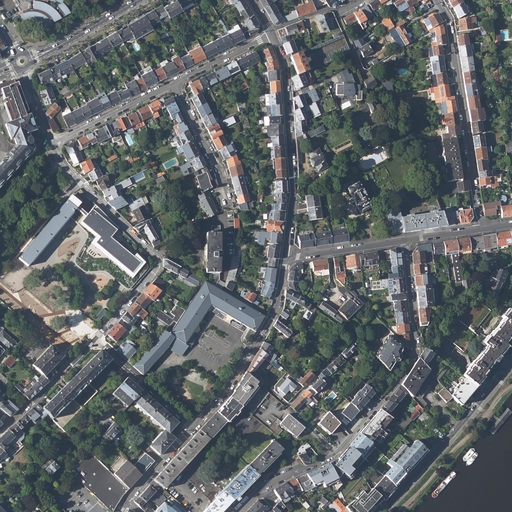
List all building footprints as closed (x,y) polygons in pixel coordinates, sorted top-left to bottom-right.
[(67,5),(62,0),(14,0),(20,10),(22,9),(23,11),(19,13),(20,14),(21,15),(23,19),(27,17),(29,17),(31,16),(32,16),(34,16),(36,17),(38,17),(41,19),(44,21),(46,25),(52,21),(50,18),(51,17),(54,20),(71,11),(67,5)] [(177,0),(174,0),(164,6),(168,13),(170,18),(183,10),(182,7),(177,0)] [(237,0),(234,2),(239,12),(249,6),(245,0),(237,0)] [(301,0),(302,4),(306,13),(315,10),(314,8),(311,0),(307,2),(306,0),(301,0)] [(311,0),(314,8),(322,5),(327,3),(325,0),(311,0)] [(375,0),(369,4),(374,11),(381,7),(382,6),(380,3),(377,0),(375,0)] [(409,0),(405,2),(411,12),(415,10),(412,5),(418,2),(417,1),(416,0),(409,0)] [(448,0),(453,8),(462,3),(463,3),(461,0),(448,0)] [(263,6),(268,15),(277,10),(282,7),(280,4),(275,7),(272,1),(263,6)] [(405,9),(411,19),(414,17),(411,12),(405,2),(396,7),(399,13),(405,9)] [(453,8),(458,19),(468,14),(462,3),(453,8)] [(163,4),(154,10),(159,19),(162,17),(164,21),(167,22),(171,19),(170,18),(168,13),(164,6),(163,4)] [(306,13),(302,4),(294,7),(295,9),(298,16),(306,13)] [(389,6),(395,16),(399,14),(392,4),(389,6)] [(207,7),(214,20),(219,17),(212,5),(207,7)] [(362,13),(364,16),(366,19),(373,15),(371,12),(369,10),(366,5),(360,9),(362,13)] [(239,12),(244,20),(254,14),(249,6),(239,12)] [(363,28),(366,26),(365,25),(363,21),(366,19),(364,16),(362,13),(360,9),(353,13),(358,20),(363,28)] [(145,15),(151,25),(159,20),(159,19),(154,10),(145,15)] [(273,23),(277,24),(284,21),(277,10),(268,15),(273,23)] [(318,20),(323,33),(334,28),(328,12),(321,12),(314,15),(316,21),(318,20)] [(354,22),(358,20),(353,13),(343,19),(347,24),(353,20),(354,22)] [(244,20),(249,30),(259,23),(254,14),(244,20)] [(423,20),(429,30),(433,27),(433,28),(443,22),(437,14),(432,17),(431,16),(423,20)] [(133,34),(136,38),(153,28),(151,25),(145,15),(128,24),(129,26),(133,34)] [(381,21),(387,31),(394,26),(388,16),(381,21)] [(459,20),(460,30),(472,28),(471,23),(476,22),(475,17),(459,20)] [(219,20),(225,32),(227,31),(225,26),(223,23),(220,19),(219,20)] [(394,27),(396,29),(403,24),(405,23),(403,19),(398,22),(399,23),(394,27)] [(288,34),(304,28),(301,21),(295,23),(277,30),(283,45),(290,42),(288,34)] [(443,22),(433,28),(434,36),(445,35),(443,22)] [(243,33),(245,37),(256,32),(259,23),(249,30),(243,33)] [(396,29),(406,45),(412,41),(410,38),(411,37),(412,35),(410,33),(409,33),(406,35),(403,30),(406,28),(403,24),(396,29)] [(133,34),(129,26),(123,30),(122,28),(117,31),(122,40),(122,41),(133,34)] [(229,34),(233,43),(245,37),(243,33),(240,28),(229,34)] [(353,41),(359,49),(360,52),(364,57),(372,52),(362,36),(363,36),(364,37),(370,33),(368,30),(359,37),(353,41)] [(107,37),(112,46),(122,40),(117,31),(107,37)] [(158,37),(160,41),(162,39),(168,36),(167,32),(158,37)] [(213,41),(218,50),(233,43),(229,34),(228,33),(225,35),(223,32),(221,34),(222,36),(213,41)] [(307,50),(308,52),(344,37),(343,34),(307,50)] [(459,46),(468,44),(467,34),(457,36),(459,46)] [(446,45),(445,35),(434,36),(435,43),(430,43),(431,47),(436,46),(441,46),(446,45)] [(92,46),(98,56),(113,47),(112,46),(107,37),(97,42),(97,43),(92,46)] [(201,47),(206,56),(218,50),(213,41),(201,47)] [(290,53),(291,56),(301,52),(299,50),(296,51),(292,41),(290,42),(283,45),(287,54),(290,53)] [(472,47),(495,44),(494,41),(468,44),(459,46),(460,58),(471,57),(470,50),(472,50),(472,47)] [(189,53),(194,63),(206,56),(201,47),(200,45),(188,51),(189,53)] [(312,61),(315,68),(351,52),(348,45),(312,61)] [(86,61),(87,63),(98,56),(92,46),(81,52),(86,61)] [(429,50),(430,57),(443,55),(441,46),(436,46),(431,47),(424,48),(425,51),(429,50)] [(264,52),(265,54),(266,56),(269,63),(276,61),(271,48),(264,52)] [(68,59),(73,69),(86,61),(81,52),(68,59)] [(245,57),(249,66),(259,61),(255,52),(245,57)] [(290,57),(298,75),(302,73),(307,71),(308,71),(305,64),(309,62),(308,59),(304,60),(301,52),(291,56),(290,57)] [(189,53),(180,58),(184,67),(194,63),(189,53)] [(173,61),(178,71),(184,67),(180,58),(178,55),(177,55),(172,58),(173,61)] [(430,57),(433,75),(436,74),(446,73),(443,55),(430,57)] [(235,62),(240,71),(249,66),(245,57),(235,62)] [(472,66),(471,57),(460,58),(463,73),(473,71),(472,66)] [(57,65),(62,75),(74,69),(73,69),(68,59),(57,65)] [(178,71),(173,61),(169,63),(168,61),(167,59),(160,63),(162,66),(167,76),(178,71)] [(229,76),(240,71),(235,62),(225,67),(229,76)] [(49,68),(54,79),(62,75),(57,65),(49,68)] [(153,71),(158,81),(167,76),(162,66),(153,71)] [(214,73),(218,81),(229,76),(225,67),(214,73)] [(38,74),(43,85),(54,79),(49,68),(38,74)] [(158,81),(153,71),(142,77),(146,86),(158,81)] [(267,72),(267,78),(268,82),(270,82),(279,81),(278,71),(269,72),(267,72)] [(302,73),(306,84),(310,82),(310,78),(307,71),(302,73)] [(475,84),(474,76),(473,71),(463,73),(465,86),(474,84),(475,84)] [(204,78),(208,86),(218,81),(214,73),(204,78)] [(291,78),(296,89),(307,84),(306,84),(302,73),(298,75),(291,78)] [(347,73),(340,76),(343,81),(343,84),(336,84),(336,94),(356,94),(356,99),(361,99),(361,90),(359,90),(359,84),(355,84),(355,83),(350,74),(348,75),(347,73)] [(436,74),(438,87),(447,86),(446,73),(436,74)] [(372,76),(363,80),(366,89),(376,84),(372,76)] [(135,81),(139,90),(146,86),(142,77),(135,81)] [(198,81),(202,89),(207,87),(208,86),(204,78),(198,81)] [(0,84),(0,96),(2,96),(3,99),(5,104),(4,104),(11,123),(5,125),(11,140),(14,139),(16,146),(3,161),(3,160),(0,163),(0,186),(34,150),(33,146),(32,144),(32,141),(30,138),(28,134),(36,131),(30,116),(28,116),(26,112),(28,111),(21,93),(17,83),(14,85),(13,80),(0,84)] [(127,88),(131,94),(139,90),(135,81),(134,80),(125,84),(127,88)] [(189,85),(195,96),(198,95),(200,93),(203,92),(202,89),(198,81),(189,85)] [(270,82),(271,95),(280,94),(279,81),(270,82)] [(239,86),(243,94),(249,91),(248,88),(247,86),(245,82),(239,86)] [(465,86),(467,98),(476,97),(474,84),(465,86)] [(40,90),(45,104),(53,101),(55,100),(50,86),(40,90)] [(433,88),(436,104),(445,103),(455,101),(454,97),(449,98),(447,86),(438,87),(433,88)] [(117,91),(121,99),(131,94),(127,88),(122,90),(121,89),(117,91)] [(293,102),(294,111),(305,106),(303,100),(310,97),(312,103),(314,102),(318,100),(314,89),(293,98),(294,101),(293,102)] [(106,95),(111,104),(121,99),(117,91),(116,90),(106,95)] [(205,104),(200,93),(198,95),(195,96),(191,98),(196,108),(205,104)] [(280,94),(271,95),(268,95),(265,95),(265,101),(265,102),(266,106),(269,106),(271,106),(281,105),(280,94)] [(98,99),(103,108),(111,104),(106,95),(98,99)] [(483,96),(476,97),(478,103),(479,103),(479,106),(478,107),(478,109),(482,109),(485,108),(483,96)] [(87,104),(92,114),(103,108),(98,99),(97,97),(86,102),(87,104)] [(468,111),(478,109),(478,107),(478,103),(476,97),(467,98),(468,111)] [(162,108),(162,109),(166,107),(174,103),(171,98),(163,102),(162,101),(159,102),(162,108)] [(152,116),(154,119),(159,116),(156,110),(162,108),(159,102),(158,101),(148,106),(152,116)] [(345,114),(353,129),(361,125),(357,116),(369,110),(371,113),(376,111),(372,101),(345,114)] [(444,111),(444,115),(447,115),(456,113),(455,101),(445,103),(446,111),(444,111)] [(294,115),(295,122),(306,119),(306,116),(305,113),(310,111),(313,117),(320,114),(314,102),(312,103),(305,106),(294,111),(295,114),(294,115)] [(45,113),(52,132),(59,128),(52,117),(60,107),(54,103),(45,113)] [(166,107),(170,116),(178,112),(174,103),(166,107)] [(92,114),(87,104),(79,107),(84,117),(92,114)] [(196,108),(202,118),(211,114),(205,104),(196,108)] [(281,105),(271,106),(271,116),(281,116),(281,105)] [(138,112),(142,121),(152,116),(148,106),(142,109),(143,110),(138,112)] [(71,112),(75,122),(84,117),(79,107),(71,112)] [(63,116),(67,126),(75,122),(71,112),(69,109),(62,113),(63,116)] [(401,109),(397,109),(404,121),(407,121),(401,109)] [(468,111),(470,123),(480,121),(484,121),(482,109),(478,109),(468,111)] [(127,117),(133,131),(144,125),(142,121),(138,112),(127,117)] [(166,118),(169,123),(171,122),(170,121),(175,118),(178,124),(183,122),(178,112),(170,116),(166,118)] [(446,127),(449,127),(458,126),(456,113),(447,115),(444,115),(446,127)] [(202,118),(207,129),(216,124),(211,114),(202,118)] [(271,116),(270,116),(271,126),(272,126),(282,125),(281,116),(271,116)] [(116,128),(119,133),(127,129),(129,133),(132,134),(134,133),(133,131),(127,117),(122,119),(122,118),(114,122),(116,128)] [(223,120),(225,126),(235,123),(234,117),(223,120)] [(470,123),(472,134),(482,132),(480,121),(470,123)] [(173,126),(178,136),(188,131),(183,122),(178,124),(173,126)] [(295,124),(296,138),(308,132),(307,125),(306,126),(305,122),(295,124)] [(207,129),(212,140),(222,135),(216,124),(207,129)] [(273,137),(283,136),(282,125),(272,126),(271,126),(267,126),(268,137),(272,137),(273,137)] [(102,128),(107,138),(108,139),(111,137),(113,143),(122,138),(119,133),(116,128),(111,131),(110,131),(107,126),(102,128)] [(447,129),(448,135),(441,136),(442,141),(448,140),(455,138),(460,138),(458,126),(449,127),(446,127),(445,127),(445,129),(447,129)] [(96,142),(97,143),(107,138),(102,128),(96,131),(92,133),(96,142)] [(296,138),(298,164),(302,163),(301,144),(309,140),(308,138),(318,133),(316,128),(308,132),(296,138)] [(178,144),(180,146),(192,140),(188,131),(178,136),(174,139),(175,142),(177,142),(176,145),(178,144)] [(90,143),(91,145),(96,142),(92,133),(85,137),(88,143),(90,143)] [(212,140),(217,150),(221,148),(226,145),(222,135),(212,140)] [(472,136),(474,149),(484,147),(483,135),(472,136)] [(272,137),(273,147),(284,146),(283,136),(273,137),(272,137)] [(79,146),(81,149),(88,146),(87,144),(88,143),(85,137),(77,141),(79,146)] [(427,143),(433,184),(456,181),(461,180),(455,138),(448,140),(442,141),(427,143)] [(192,140),(180,146),(175,148),(178,154),(184,152),(189,162),(191,161),(200,156),(192,140)] [(64,147),(69,155),(78,151),(79,150),(79,149),(78,150),(76,147),(79,146),(77,141),(64,147)] [(221,152),(225,160),(226,160),(235,155),(234,153),(236,152),(232,143),(226,145),(221,148),(222,152),(221,152)] [(273,147),(274,159),(275,159),(284,158),(284,146),(273,147)] [(315,166),(318,171),(328,166),(325,160),(325,157),(322,155),(319,147),(308,152),(311,158),(309,159),(311,163),(313,167),(315,166)] [(474,149),(476,161),(485,160),(484,149),(487,149),(486,147),(484,147),(474,149)] [(79,164),(83,162),(82,160),(83,160),(78,151),(69,155),(73,164),(74,164),(75,166),(79,164)] [(226,160),(229,169),(240,166),(239,162),(237,162),(235,155),(226,160)] [(200,156),(191,161),(196,171),(203,167),(204,167),(205,166),(200,156)] [(275,159),(276,170),(278,170),(285,170),(284,158),(275,159)] [(79,164),(84,174),(87,172),(98,167),(96,165),(95,165),(94,163),(91,164),(89,160),(84,162),(83,162),(79,164)] [(476,161),(478,172),(487,171),(485,160),(476,161)] [(229,169),(231,178),(242,175),(243,175),(240,166),(229,169)] [(87,172),(92,182),(95,180),(102,177),(98,167),(87,172)] [(196,177),(201,188),(200,188),(201,191),(202,192),(207,190),(217,185),(214,174),(211,175),(213,179),(212,180),(210,181),(209,182),(206,173),(205,172),(204,171),(206,171),(204,167),(203,167),(196,171),(195,171),(197,176),(196,177)] [(286,178),(285,170),(278,170),(278,175),(274,175),(274,179),(286,178)] [(479,178),(491,177),(494,176),(495,176),(494,170),(487,171),(478,172),(479,178)] [(102,177),(95,180),(98,185),(101,192),(102,192),(110,187),(107,180),(115,176),(113,172),(102,177)] [(245,186),(242,175),(231,178),(234,189),(245,186)] [(491,177),(479,178),(480,186),(489,184),(489,188),(493,187),(497,187),(497,183),(495,183),(494,176),(491,177)] [(110,187),(102,192),(105,198),(110,195),(112,200),(122,195),(120,190),(132,184),(129,178),(110,187)] [(456,181),(458,193),(468,192),(466,179),(461,180),(456,181)] [(276,182),(276,194),(286,193),(287,193),(286,181),(276,182)] [(358,208),(360,212),(371,207),(368,203),(369,202),(366,196),(358,181),(347,187),(350,194),(352,193),(356,201),(354,202),(357,209),(358,208)] [(234,189),(237,197),(247,194),(245,186),(234,189)] [(198,201),(208,219),(219,213),(207,190),(202,192),(197,195),(199,200),(198,201)] [(276,194),(277,204),(286,204),(286,197),(286,193),(276,194)] [(68,199),(78,207),(79,206),(82,202),(72,194),(68,199)] [(240,210),(247,211),(251,211),(250,208),(253,208),(251,203),(246,204),(245,203),(249,201),(247,194),(237,197),(240,210)] [(305,196),(307,208),(320,206),(318,194),(305,196)] [(127,204),(132,202),(130,197),(124,200),(122,195),(112,200),(108,202),(115,210),(127,204)] [(132,202),(127,204),(131,213),(133,212),(138,222),(148,217),(144,210),(142,207),(145,205),(141,198),(132,202)] [(68,199),(18,259),(28,267),(55,234),(69,217),(73,220),(78,224),(87,213),(79,206),(78,207),(68,199)] [(494,209),(500,208),(500,207),(500,202),(500,201),(483,204),(485,216),(495,214),(494,209)] [(500,208),(502,218),(511,216),(511,205),(505,206),(504,207),(503,202),(500,202),(500,207),(500,208)] [(307,208),(309,221),(311,220),(322,219),(320,206),(307,208)] [(87,237),(85,241),(93,247),(99,253),(135,283),(148,269),(148,267),(148,263),(137,253),(134,256),(111,237),(118,229),(92,208),(90,210),(87,213),(78,224),(87,233),(88,235),(87,237)] [(458,211),(460,224),(468,223),(472,218),(471,209),(462,210),(462,208),(457,208),(458,211)] [(269,211),(268,220),(273,221),(283,222),(284,214),(284,211),(279,211),(279,212),(274,211),(269,211)] [(401,218),(403,233),(446,226),(442,214),(442,211),(436,212),(436,211),(432,211),(432,213),(413,216),(412,215),(409,215),(409,217),(401,218)] [(442,214),(446,226),(460,224),(458,211),(442,214)] [(149,238),(154,248),(161,244),(149,224),(147,220),(133,227),(138,232),(143,228),(149,238)] [(281,234),(283,222),(273,221),(268,220),(266,232),(267,232),(271,232),(274,233),(281,234)] [(386,224),(387,233),(399,232),(397,222),(386,224)] [(211,283),(222,291),(225,286),(226,287),(229,282),(233,284),(236,275),(237,273),(239,265),(240,256),(237,255),(233,255),(232,266),(227,281),(220,278),(220,255),(222,255),(222,251),(220,251),(220,226),(212,225),(212,233),(207,233),(207,245),(206,245),(206,261),(206,273),(213,273),(213,278),(219,278),(217,285),(206,279),(205,280),(211,283)] [(171,232),(174,237),(180,233),(178,228),(171,232)] [(330,231),(332,244),(348,241),(347,229),(330,231)] [(313,234),(315,246),(332,244),(330,231),(313,234)] [(270,243),(280,245),(281,234),(274,233),(271,232),(267,232),(267,233),(266,240),(267,242),(270,242),(270,243)] [(495,234),(497,247),(511,245),(509,232),(495,234)] [(299,248),(300,249),(315,246),(313,234),(298,236),(299,248)] [(484,249),(484,252),(486,251),(485,249),(497,247),(495,234),(482,236),(484,249)] [(470,250),(470,252),(477,251),(477,250),(484,249),(482,236),(468,238),(470,250)] [(456,240),(457,252),(470,250),(468,238),(456,240)] [(456,282),(462,281),(461,276),(457,252),(456,240),(450,241),(450,242),(443,243),(445,253),(445,255),(451,254),(456,282)] [(93,247),(85,241),(75,258),(74,261),(75,263),(81,269),(83,271),(86,272),(101,271),(105,271),(107,273),(125,288),(128,289),(130,288),(135,283),(99,253),(93,247)] [(434,254),(445,253),(443,243),(443,242),(432,244),(434,254)] [(269,245),(267,259),(278,260),(279,246),(269,245)] [(390,250),(392,267),(401,266),(400,253),(395,249),(390,250)] [(359,255),(360,262),(364,262),(365,266),(378,264),(376,252),(359,255)] [(414,265),(425,264),(424,252),(413,254),(414,265)] [(346,257),(347,268),(361,266),(360,262),(359,255),(346,257)] [(337,279),(341,283),(344,283),(343,278),(345,277),(344,272),(340,272),(338,258),(333,259),(337,279)] [(163,267),(177,274),(177,273),(185,278),(186,278),(185,280),(200,288),(205,280),(166,259),(163,260),(163,267)] [(268,263),(267,268),(276,269),(278,260),(267,259),(266,259),(265,263),(268,263)] [(321,270),(322,275),(329,274),(327,260),(312,262),(313,271),(321,270)] [(414,265),(415,275),(416,274),(424,274),(423,266),(427,265),(426,263),(425,264),(414,265)] [(295,291),(298,276),(296,273),(299,270),(303,269),(302,264),(294,265),(289,269),(289,270),(291,272),(288,274),(287,281),(289,281),(288,286),(295,291)] [(392,267),(393,278),(403,277),(401,266),(392,267)] [(264,281),(274,284),(276,269),(267,268),(265,268),(264,281)] [(499,270),(499,272),(498,274),(494,272),(492,274),(490,272),(486,274),(489,277),(492,278),(502,283),(503,283),(509,271),(505,269),(504,272),(499,270)] [(415,276),(416,287),(427,286),(426,275),(417,276),(415,276)] [(157,276),(155,279),(161,286),(164,283),(157,276)] [(463,276),(461,276),(462,281),(463,288),(472,287),(471,283),(468,283),(467,278),(464,278),(464,276),(463,277),(463,276)] [(502,283),(492,278),(486,290),(497,295),(502,283)] [(150,284),(161,291),(166,285),(164,283),(161,286),(155,279),(150,284)] [(200,288),(187,306),(185,310),(176,323),(169,334),(165,331),(135,363),(133,366),(143,375),(167,347),(180,356),(187,346),(185,345),(211,305),(216,308),(215,310),(225,315),(225,314),(230,317),(250,329),(244,337),(245,340),(249,342),(265,316),(222,291),(211,283),(205,280),(200,288)] [(392,281),(394,294),(403,293),(402,286),(404,286),(403,280),(392,281)] [(266,297),(269,298),(271,293),(274,288),(274,284),(264,281),(262,281),(261,284),(264,285),(260,295),(266,297)] [(226,287),(232,291),(235,285),(233,284),(229,282),(226,287)] [(152,299),(153,300),(161,291),(150,284),(143,292),(152,299)] [(416,287),(419,308),(429,307),(441,306),(443,304),(441,284),(427,286),(416,287)] [(225,286),(222,291),(265,316),(267,312),(252,302),(244,298),(232,291),(226,287),(225,286)] [(318,307),(342,324),(342,323),(346,319),(347,320),(359,308),(358,307),(362,303),(348,290),(345,294),(350,298),(336,312),(323,301),(318,307)] [(295,303),(299,297),(296,295),(286,291),(285,296),(291,300),(288,305),(289,308),(292,309),(295,303)] [(152,299),(143,292),(133,305),(127,311),(130,315),(132,317),(134,314),(135,313),(143,318),(148,313),(143,309),(152,300),(153,301),(153,300),(152,299)] [(244,298),(252,302),(256,295),(252,293),(251,294),(247,292),(244,298)] [(389,294),(390,302),(393,301),(405,300),(404,292),(403,293),(394,294),(389,294)] [(432,348),(446,359),(456,347),(458,349),(489,311),(481,304),(482,302),(480,300),(482,297),(481,296),(479,299),(476,297),(474,299),(473,298),(432,348)] [(308,309),(312,312),(313,310),(315,311),(317,310),(299,297),(295,303),(298,305),(297,306),(302,310),(303,308),(308,311),(308,309)] [(393,301),(395,313),(396,313),(406,312),(405,300),(393,301)] [(176,323),(185,310),(176,304),(174,307),(175,308),(173,311),(172,310),(170,313),(175,317),(172,320),(161,311),(164,308),(161,306),(154,315),(169,326),(174,321),(176,323)] [(430,313),(429,307),(419,308),(421,326),(426,326),(428,322),(427,317),(428,317),(428,313),(430,313)] [(96,317),(100,320),(107,312),(103,308),(96,317)] [(280,314),(286,319),(288,316),(289,313),(288,312),(288,310),(287,309),(285,310),(283,308),(280,314)] [(471,382),(476,386),(488,373),(486,372),(494,362),(495,364),(506,350),(505,350),(507,348),(504,346),(509,340),(507,339),(510,336),(511,337),(511,336),(511,311),(511,312),(511,313),(507,309),(501,317),(503,319),(499,323),(500,324),(494,332),(492,331),(487,338),(485,336),(480,343),(484,346),(482,349),(483,350),(474,361),(473,360),(466,369),(467,370),(462,376),(466,379),(469,381),(471,383),(471,382)] [(127,329),(132,333),(135,329),(131,326),(136,320),(132,317),(130,315),(127,311),(121,318),(127,323),(131,325),(127,329)] [(315,317),(321,322),(326,316),(319,311),(315,317)] [(396,313),(397,324),(407,323),(406,312),(396,313)] [(380,363),(391,375),(402,357),(401,350),(403,348),(405,344),(402,342),(401,341),(378,319),(363,345),(375,357),(380,363)] [(273,326),(287,338),(292,333),(290,332),(276,321),(273,326)] [(107,334),(115,341),(125,330),(122,328),(117,323),(107,334)] [(396,324),(397,334),(400,334),(401,341),(402,342),(405,344),(410,350),(407,323),(397,324),(396,324)] [(147,330),(141,325),(136,330),(143,335),(147,330)] [(0,341),(9,349),(15,342),(0,328),(0,341)] [(24,338),(28,341),(29,339),(36,332),(32,329),(24,338)] [(119,348),(130,358),(137,350),(138,350),(134,346),(137,344),(129,337),(119,348)] [(263,342),(270,346),(272,342),(266,338),(263,342)] [(351,341),(341,353),(346,359),(358,347),(351,341)] [(270,346),(263,342),(260,349),(267,355),(273,361),(279,351),(270,346)] [(41,374),(43,376),(43,375),(48,370),(49,371),(57,362),(56,361),(57,360),(62,355),(61,354),(51,345),(32,365),(41,374)] [(0,365),(3,362),(9,355),(9,354),(0,346),(0,365)] [(418,359),(425,366),(434,355),(426,348),(418,359)] [(254,380),(259,384),(263,379),(254,370),(262,362),(266,365),(269,362),(277,369),(280,366),(273,361),(267,355),(260,349),(245,372),(246,373),(254,380)] [(78,373),(98,391),(99,393),(112,380),(100,369),(110,359),(101,350),(78,373)] [(3,362),(9,367),(11,365),(15,360),(9,355),(3,362)] [(323,376),(326,378),(344,362),(343,361),(339,356),(318,376),(320,378),(320,379),(323,376)] [(378,366),(380,363),(375,357),(372,360),(378,366)] [(416,402),(421,409),(427,404),(421,398),(431,384),(432,388),(437,394),(438,393),(444,388),(438,381),(435,378),(425,366),(418,359),(400,385),(407,393),(416,402)] [(435,378),(438,381),(439,381),(449,367),(445,364),(435,378)] [(349,376),(357,384),(361,379),(347,365),(345,368),(351,374),(349,376)] [(298,383),(303,387),(313,376),(309,372),(298,383)] [(0,389),(3,387),(1,385),(0,386),(0,376),(7,383),(8,381),(0,373),(0,389)] [(62,389),(82,408),(98,391),(78,373),(62,389)] [(254,380),(246,373),(243,377),(244,378),(242,380),(243,381),(234,391),(235,392),(230,398),(241,407),(252,416),(269,392),(259,384),(254,380)] [(33,377),(43,387),(49,381),(43,376),(41,374),(37,378),(36,376),(35,377),(34,376),(33,377)] [(320,378),(310,387),(316,393),(326,385),(324,383),(328,380),(327,380),(326,378),(323,376),(320,379),(320,378)] [(388,380),(393,385),(396,381),(396,380),(392,376),(388,380)] [(16,383),(13,386),(18,390),(29,400),(43,387),(33,377),(21,388),(16,383)] [(128,377),(106,400),(111,405),(116,410),(121,414),(123,411),(142,390),(128,377)] [(330,378),(327,380),(328,380),(334,387),(338,391),(340,388),(330,378)] [(457,391),(452,397),(457,403),(460,406),(476,386),(471,382),(471,383),(469,381),(466,379),(461,386),(459,384),(455,389),(457,391)] [(350,403),(358,412),(374,393),(366,384),(350,403)] [(398,403),(407,393),(400,385),(390,397),(398,403)] [(313,397),(316,393),(310,387),(307,390),(311,395),(313,397)] [(446,402),(452,397),(444,388),(438,393),(446,402)] [(62,389),(42,409),(46,412),(65,433),(86,411),(82,408),(62,389)] [(142,390),(123,411),(132,420),(137,415),(145,422),(140,427),(152,438),(147,443),(149,445),(160,455),(175,439),(169,433),(178,423),(142,390)] [(296,411),(311,395),(307,390),(290,407),(296,411)] [(388,416),(398,403),(390,397),(380,410),(388,416)] [(230,398),(220,408),(221,409),(218,414),(225,420),(226,421),(227,422),(241,407),(230,398)] [(106,400),(90,419),(92,421),(95,423),(111,405),(106,400)] [(419,414),(423,418),(425,416),(428,419),(429,418),(421,409),(416,402),(412,406),(420,413),(419,414)] [(32,408),(37,414),(39,416),(40,417),(46,412),(42,409),(37,403),(32,408)] [(0,408),(10,416),(11,416),(15,412),(5,404),(0,408)] [(311,419),(329,435),(339,424),(322,406),(311,419)] [(417,416),(422,421),(424,419),(423,418),(419,414),(420,413),(412,406),(404,414),(411,420),(412,421),(417,416)] [(33,421),(33,422),(39,416),(37,414),(32,408),(26,414),(31,419),(33,421)] [(114,422),(121,414),(116,410),(112,415),(100,428),(102,430),(104,432),(114,422)] [(388,416),(380,410),(359,433),(370,443),(375,438),(380,443),(394,429),(388,424),(392,419),(388,416)] [(199,430),(209,439),(226,421),(225,420),(218,414),(216,412),(199,430)] [(499,435),(511,419),(511,412),(511,413),(510,414),(502,423),(495,431),(495,432),(494,432),(494,433),(493,434),(493,435),(494,436),(495,437),(496,437),(497,437),(498,436),(499,435)] [(26,414),(8,430),(20,442),(24,439),(17,432),(20,429),(21,430),(25,426),(24,425),(31,419),(26,414)] [(280,424),(297,437),(305,427),(288,414),(282,422),(277,418),(269,429),(273,432),(278,436),(283,430),(278,426),(280,424)] [(396,422),(403,428),(411,420),(404,414),(396,422)] [(90,419),(76,433),(79,435),(92,421),(90,419)] [(429,431),(439,440),(443,436),(433,426),(427,424),(425,420),(422,423),(430,430),(429,431)] [(102,436),(108,442),(120,429),(114,422),(104,432),(102,436)] [(248,466),(257,475),(282,449),(269,437),(273,432),(269,429),(261,423),(246,439),(245,438),(232,452),(248,466)] [(344,429),(349,434),(352,431),(347,425),(344,429)] [(0,436),(0,447),(3,451),(8,447),(7,445),(9,442),(13,446),(16,444),(20,448),(23,445),(20,442),(8,430),(0,436)] [(102,436),(104,432),(102,430),(89,445),(91,447),(102,436)] [(172,479),(180,471),(209,439),(199,430),(163,470),(154,480),(160,486),(163,489),(172,479)] [(370,443),(359,433),(349,446),(360,456),(382,475),(386,480),(396,488),(407,476),(390,460),(370,443)] [(57,447),(59,449),(65,444),(62,441),(56,446),(57,447)] [(405,444),(390,460),(407,476),(427,453),(415,441),(409,447),(405,444)] [(310,448),(307,444),(306,443),(302,446),(304,451),(310,448)] [(304,451),(302,446),(297,451),(298,452),(296,453),(298,455),(297,456),(305,465),(310,463),(304,451)] [(318,468),(306,474),(313,487),(322,483),(324,488),(347,477),(348,478),(354,472),(350,468),(360,456),(349,446),(338,459),(339,460),(333,465),(334,466),(331,469),(330,465),(319,470),(318,468)] [(0,447),(0,460),(3,457),(6,461),(8,460),(8,458),(9,457),(3,451),(0,447)] [(470,449),(463,457),(463,458),(462,459),(462,460),(463,461),(464,461),(465,461),(466,461),(467,460),(474,452),(474,451),(475,450),(474,450),(474,449),(473,448),(472,448),(471,449),(470,449)] [(111,511),(112,511),(120,500),(122,496),(125,492),(128,488),(108,469),(88,450),(76,465),(82,470),(75,477),(80,482),(111,511)] [(26,478),(28,480),(30,478),(31,479),(42,469),(49,476),(58,467),(52,460),(58,454),(56,452),(26,478)] [(474,453),(467,460),(467,461),(467,462),(466,462),(466,463),(466,464),(467,465),(468,465),(469,465),(470,465),(470,464),(471,464),(478,456),(478,455),(479,455),(479,454),(479,453),(478,453),(478,452),(477,452),(476,452),(475,452),(474,453)] [(133,467),(141,475),(155,461),(145,453),(133,467)] [(121,455),(108,469),(128,488),(131,485),(130,484),(134,479),(135,480),(141,475),(133,467),(121,455)] [(213,501),(203,511),(221,511),(257,475),(248,466),(213,501)] [(438,495),(454,477),(455,477),(455,476),(456,475),(456,474),(456,473),(455,473),(455,472),(454,472),(453,472),(452,472),(451,473),(450,473),(450,474),(434,492),(433,492),(433,493),(432,494),(432,495),(433,496),(433,497),(434,497),(435,497),(436,497),(437,496),(438,495)] [(306,491),(313,487),(306,474),(296,478),(301,488),(302,488),(303,490),(305,490),(306,491)] [(382,500),(384,501),(396,488),(386,480),(386,479),(382,475),(374,483),(376,485),(372,490),(379,497),(382,500)] [(75,477),(67,484),(72,490),(80,482),(75,477)] [(285,483),(293,492),(300,489),(295,478),(285,483)] [(149,485),(156,491),(160,486),(154,480),(149,485)] [(274,490),(281,500),(293,492),(285,483),(274,490)] [(134,502),(140,508),(156,491),(149,485),(134,501),(134,502)] [(353,500),(345,507),(346,509),(348,511),(369,511),(373,508),(374,508),(382,500),(379,497),(372,490),(371,489),(366,495),(362,491),(356,498),(357,499),(354,501),(353,500)] [(293,492),(281,500),(284,504),(287,502),(290,499),(291,499),(295,495),(293,492)] [(156,501),(160,505),(163,502),(167,497),(163,493),(156,501)] [(321,508),(323,510),(327,506),(330,504),(322,496),(318,500),(324,505),(321,508)] [(332,506),(337,511),(339,511),(345,507),(337,498),(331,504),(330,504),(327,506),(329,508),(332,506)] [(0,501),(0,511),(8,511),(11,510),(1,500),(0,501)] [(289,511),(287,510),(284,504),(281,500),(269,511),(289,511)] [(263,511),(266,510),(256,501),(245,511),(263,511)] [(155,511),(153,511),(174,511),(163,502),(160,505),(155,511)]
